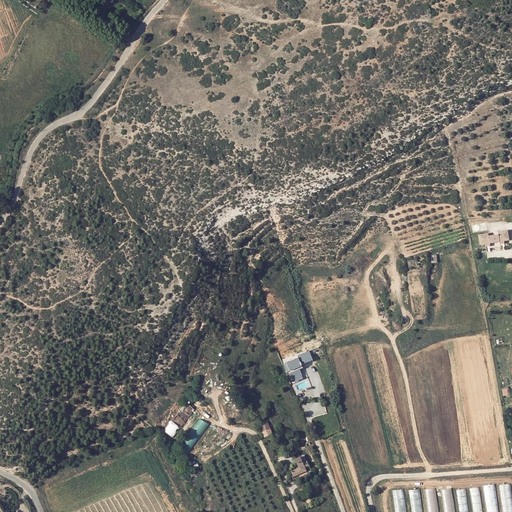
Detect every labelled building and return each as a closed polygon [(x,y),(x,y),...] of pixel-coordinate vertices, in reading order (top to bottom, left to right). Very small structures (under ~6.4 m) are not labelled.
[(490,245),(490,247),(500,246),(500,244),(505,243),(504,240),(509,240),(507,230),(498,231),(499,234),(488,236),(488,233),(478,235),(480,244),(485,244),(485,246),(490,245)] [(319,361),(316,353),(308,354),(304,354),(305,356),(308,365),(319,361)] [(305,356),(289,362),(293,372),(297,370),(298,372),(302,371),(301,368),(308,366),(308,365),(305,356)] [(170,437),(179,428),(172,421),(164,430),(170,437)] [(187,456),(205,428),(196,422),(178,451),(187,456)] [(270,436),(277,433),(276,427),(268,430),(270,436)] [(303,445),(310,460),(295,466),(297,470),(311,464),(315,462),(307,443),(303,445)] [(310,460),(303,445),(297,448),(301,457),(293,461),(295,466),(310,460)] [(482,511),(479,487),(469,489),(472,511),(482,511)] [(496,511),(493,487),(483,489),(487,511),(496,511)] [(511,511),(511,498),(510,487),(501,488),(504,511),(511,511)] [(438,511),(435,488),(424,489),(427,511),(438,511)] [(454,511),(451,488),(441,490),(443,511),(454,511)] [(469,511),(465,488),(456,489),(459,511),(469,511)] [(406,511),(403,489),(392,490),(395,511),(406,511)] [(421,511),(419,489),(408,491),(411,511),(421,511)]
